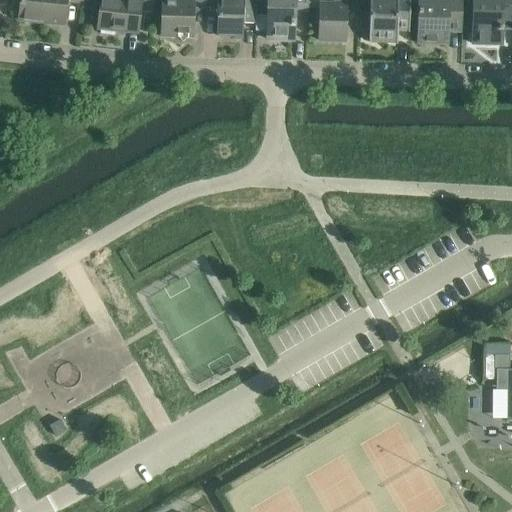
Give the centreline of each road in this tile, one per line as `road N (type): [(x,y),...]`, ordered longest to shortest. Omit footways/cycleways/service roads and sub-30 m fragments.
road 1 (unclassified): [(511,246),(486,248),(39,511)]
road 2 (residential): [(0,298),(184,192),(271,179),(276,76)]
road 3 (residential): [(276,76),(0,53)]
road 4 (residential): [(511,80),(276,76)]
